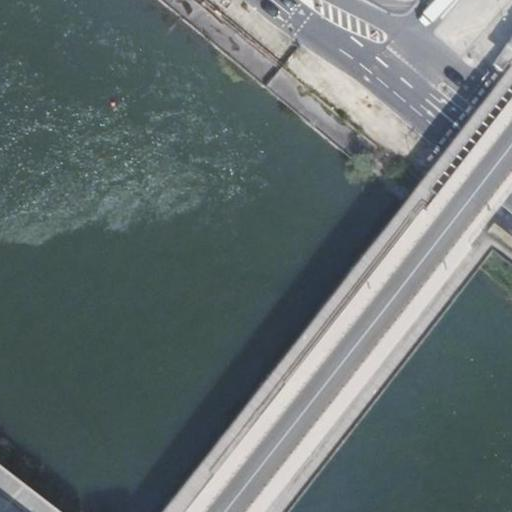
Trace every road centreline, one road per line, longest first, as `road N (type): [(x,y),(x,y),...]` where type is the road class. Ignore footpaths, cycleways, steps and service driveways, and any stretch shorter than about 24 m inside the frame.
road 1 (residential): [(228,511),(511,143)]
road 2 (primary): [(511,120),(411,34)]
road 3 (primary): [(281,0),(377,80)]
